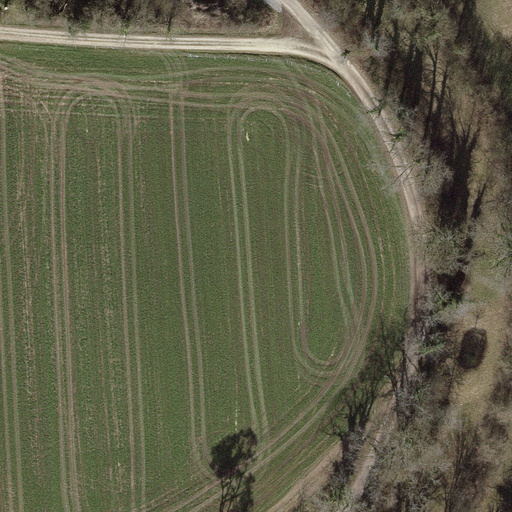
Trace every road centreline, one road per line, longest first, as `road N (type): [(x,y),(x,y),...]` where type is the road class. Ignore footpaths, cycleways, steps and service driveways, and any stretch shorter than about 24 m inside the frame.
road 1 (track): [(345,511),(375,462),(420,328),(420,220),(370,99),(289,0)]
road 2 (track): [(331,44),(0,31)]
